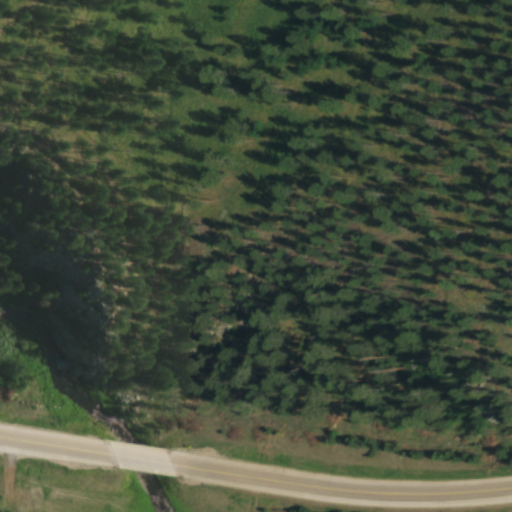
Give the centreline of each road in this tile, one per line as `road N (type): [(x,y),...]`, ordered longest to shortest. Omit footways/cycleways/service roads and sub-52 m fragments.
road 1 (tertiary): [(175,469),(346,496),(470,500),(511,493)]
road 2 (tertiary): [(0,442),(120,461)]
